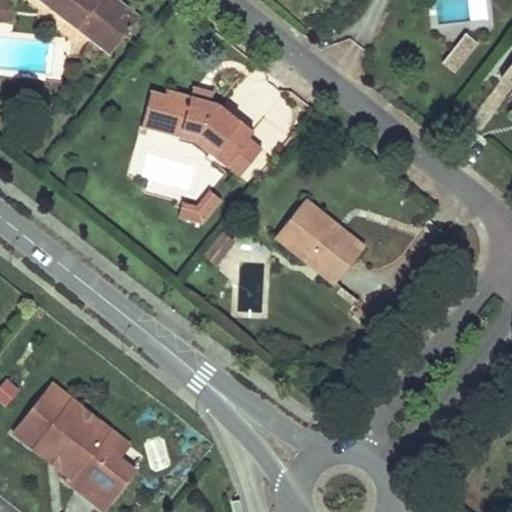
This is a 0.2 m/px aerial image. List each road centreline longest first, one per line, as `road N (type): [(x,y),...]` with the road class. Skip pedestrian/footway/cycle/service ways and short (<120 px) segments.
road 1 (residential): [(224,0),(511,225)]
road 2 (secondary): [(0,217),(200,378)]
road 3 (residential): [(511,249),(358,449)]
road 4 (residential): [(389,477),(511,316)]
road 5 (secondary): [(200,378),(295,508)]
road 6 (secondary): [(325,450),(200,378)]
